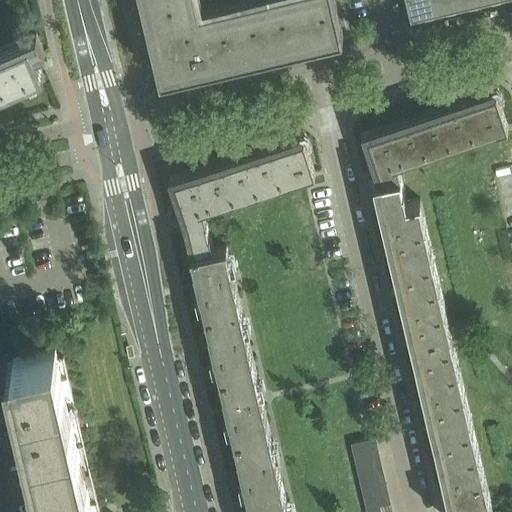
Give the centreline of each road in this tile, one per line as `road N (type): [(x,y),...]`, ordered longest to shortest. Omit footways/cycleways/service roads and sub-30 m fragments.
road 1 (residential): [(415,511),(323,97)]
road 2 (tertiary): [(105,152),(162,361)]
road 3 (tertiary): [(162,361),(126,148)]
road 4 (residential): [(316,67),(118,115)]
road 5 (residential): [(126,148),(323,97)]
road 6 (tertiary): [(196,511),(162,361)]
road 7 (residential): [(511,21),(385,49)]
road 8 (residential): [(392,79),(511,52)]
